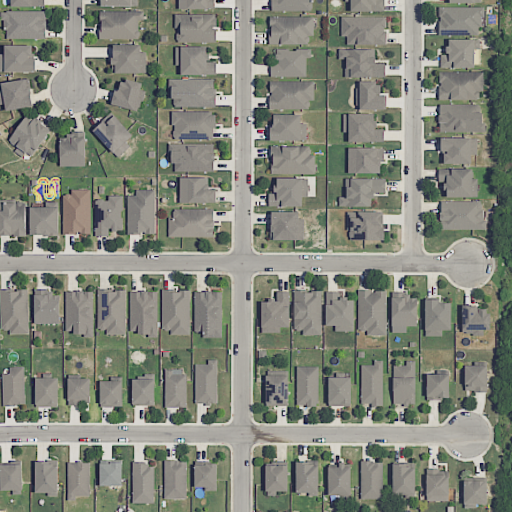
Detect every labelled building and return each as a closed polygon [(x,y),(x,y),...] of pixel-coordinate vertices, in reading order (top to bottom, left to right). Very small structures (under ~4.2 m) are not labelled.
[(213,0),(178,0),(179,9),(213,9),(213,0)] [(271,0),(271,11),(315,10),(314,0),(271,0)] [(384,11),(384,0),(345,0),(346,1),(350,1),(350,11),(384,11)] [(482,33),(481,6),(439,7),(439,34),(482,33)] [(46,10),(4,11),(4,37),(46,37),(46,10)] [(100,38),(138,37),(138,20),(144,20),(144,11),(100,11),(100,38)] [(216,14),(176,14),(176,40),(216,40),(216,14)] [(269,44),(309,45),(309,35),(313,35),(314,17),(270,16),(269,44)] [(386,17),(341,16),(341,36),(346,36),(346,44),(385,44),(386,17)] [(474,68),(475,49),(480,49),(480,39),(447,39),(447,54),(440,54),(440,67),(474,68)] [(145,45),(112,44),(112,73),(144,73),(145,45)] [(0,71),(34,71),(34,45),(5,45),(5,55),(0,54),(0,71)] [(216,74),(216,61),(208,61),(208,46),(175,46),(176,65),(180,65),(180,75),(216,74)] [(306,76),(306,57),(311,57),(311,48),(276,49),(276,63),(270,63),(271,77),(306,76)] [(345,77),(385,77),(385,61),(375,60),(375,49),(338,49),(338,59),(345,59),(345,77)] [(483,72),(439,71),(439,99),(478,100),(478,91),(483,91),(483,72)] [(111,105),(139,111),(145,84),(121,78),(119,90),(114,89),(111,105)] [(0,104),(5,104),(5,110),(32,107),(29,79),(0,82),(0,104)] [(215,79),(169,79),(169,99),(174,99),(173,106),(215,107),(215,79)] [(314,81),(270,81),(269,107),(309,108),(309,100),(314,101),(314,81)] [(357,109),(386,110),(386,93),(380,93),(380,82),(358,81),(357,109)] [(482,104),(439,104),(439,132),(482,131),(482,104)] [(215,138),(214,111),(172,112),(173,139),(215,138)] [(133,135),(111,112),(92,130),(118,157),(130,145),(126,141),(133,135)] [(7,140),(16,147),(14,150),(26,160),(49,130),(28,113),(7,140)] [(375,113),(344,114),(344,133),(348,133),(348,142),(384,141),(384,129),(375,129),(375,113)] [(301,115),(271,114),(271,140),(306,140),(307,123),(301,123),(301,115)] [(85,166),(85,134),(60,134),(60,166),(85,166)] [(471,164),(471,155),(477,155),(477,138),(442,138),(442,163),(471,164)] [(213,143),(172,144),(173,171),(214,170),(213,143)] [(315,173),(315,154),(310,154),(311,145),(282,145),(282,154),(272,154),(271,172),(315,173)] [(380,173),(380,163),(387,163),(387,148),(348,147),(348,173),(380,173)] [(472,168),(438,169),(438,182),(445,182),(446,197),(478,197),(477,178),(472,178),(472,168)] [(208,177),(180,177),(179,203),(215,203),(215,187),(208,187),(208,177)] [(308,177),(275,178),(275,193),(268,193),(268,206),(302,206),(302,196),(308,196),(308,177)] [(339,206),(372,207),(373,193),(385,193),(386,179),(346,177),(345,197),(339,196),(339,206)] [(63,234),(90,234),(91,189),(71,189),(71,194),(63,194),(63,234)] [(155,189),(135,189),(135,195),(127,195),(127,234),(155,234),(155,189)] [(122,195),(108,196),(108,199),(94,199),(95,236),(109,236),(109,230),(123,230),(122,195)] [(25,200),(0,200),(0,235),(26,235),(25,200)] [(440,229),(484,229),(484,201),(440,201),(440,229)] [(30,235),(58,235),(59,207),(30,206),(30,235)] [(168,236),(214,237),(214,209),(174,208),(173,219),(168,219),(168,236)] [(303,212),(271,211),(271,240),(302,240),(303,212)] [(347,212),(348,240),(383,239),(382,211),(347,212)] [(0,294),(1,329),(9,329),(9,334),(29,333),(28,289),(0,289),(0,294)] [(126,334),(125,289),(97,289),(98,329),(106,329),(106,334),(126,334)] [(190,290),(162,290),(162,329),(170,329),(170,334),(190,334),(190,290)] [(321,290),(294,290),(294,330),(302,330),(302,334),(322,334),(321,290)] [(386,335),(386,290),(359,290),(359,330),(367,330),(367,335),(386,335)] [(34,291),(34,324),(60,323),(59,291),(34,291)] [(93,291),(65,291),(66,334),(93,333),(93,291)] [(158,291),(130,291),(129,333),(157,333),(158,291)] [(194,335),(222,335),(222,291),(194,291),(194,335)] [(289,291),(277,291),(277,300),(261,300),(262,332),(280,332),(280,327),(290,327),(289,291)] [(354,298),(338,298),(339,291),(326,291),(325,325),(335,325),(335,330),(354,331),(354,298)] [(417,298),(408,298),(408,292),(392,291),(391,333),(406,333),(406,326),(417,326),(417,298)] [(450,300),(425,301),(425,336),(442,336),(442,330),(451,329),(450,300)] [(462,304),(462,330),(490,330),(490,310),(477,310),(477,304),(462,304)] [(195,403),(218,403),(217,359),(207,359),(207,364),(195,364),(195,403)] [(382,406),(383,360),(374,360),(374,365),(361,365),(360,403),(370,403),(370,406),(382,406)] [(415,361),(405,361),(405,366),(393,366),(392,404),(414,404),(415,361)] [(487,391),(487,365),(465,365),(464,391),(487,391)] [(297,406),(318,406),(318,366),(296,366),(297,406)] [(3,405),(25,405),(24,367),(9,367),(10,373),(2,374),(3,405)] [(186,374),(172,374),(172,369),(164,369),(164,407),(186,407),(186,374)] [(289,372),(266,371),(265,405),(288,406),(289,372)] [(449,374),(426,374),(427,399),(449,399),(449,374)] [(328,405),(351,405),(351,377),(329,376),(328,405)] [(58,378),(36,377),(35,406),(58,406),(58,378)] [(90,379),(68,378),(67,404),(90,404),(90,379)] [(132,404),(154,404),(154,379),(132,379),(132,404)] [(100,380),(100,406),(122,407),(123,380),(100,380)] [(57,492),(58,460),(36,460),(35,492),(57,492)] [(187,461),(165,460),(164,498),(186,499),(187,461)] [(296,461),(296,493),(318,493),(318,461),(296,461)] [(383,461),(361,461),(361,499),(382,499),(383,461)] [(90,462),(68,462),(68,500),(76,500),(76,496),(90,496),(90,462)] [(122,463),(100,462),(99,485),(121,486),(122,463)] [(154,463),(132,462),(132,503),(154,503),(154,463)] [(217,489),(217,464),(195,463),(194,489),(217,489)] [(392,495),(415,495),(415,463),(392,463),(392,495)] [(0,464),(0,468),(0,490),(23,489),(22,464),(0,464)] [(288,465),(265,465),(266,491),(288,490),(288,465)] [(351,465),(328,465),(328,495),(350,495),(351,465)] [(449,470),(426,469),(426,501),(448,501),(449,470)] [(487,504),(486,480),(464,481),(464,508),(477,507),(477,504),(487,504)]
